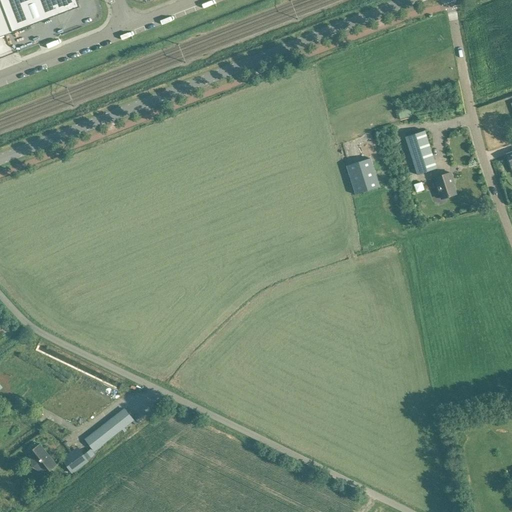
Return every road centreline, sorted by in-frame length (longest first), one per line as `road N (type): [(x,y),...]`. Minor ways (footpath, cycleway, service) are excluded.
road 1 (unclassified): [(408,511),(45,335),(0,294)]
road 2 (tertiary): [(407,0),(0,158)]
road 3 (unclassified): [(511,237),(476,133),(449,0)]
road 4 (residential): [(0,79),(129,29)]
